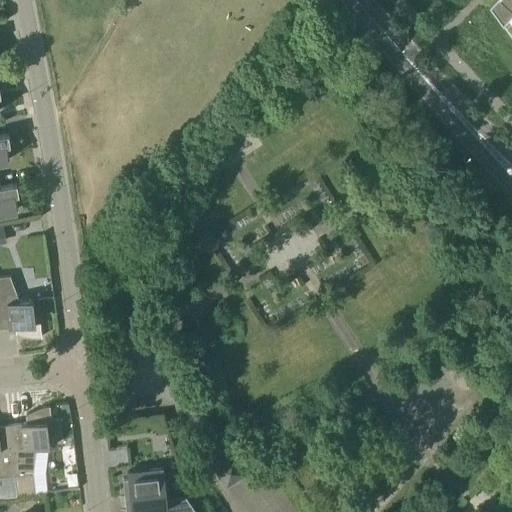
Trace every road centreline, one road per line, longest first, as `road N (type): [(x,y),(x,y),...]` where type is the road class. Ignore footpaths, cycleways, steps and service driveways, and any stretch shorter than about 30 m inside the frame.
road 1 (residential): [(78,370),(50,151),(16,0)]
road 2 (tertiary): [(511,163),(358,0)]
road 3 (residential): [(96,511),(78,370)]
